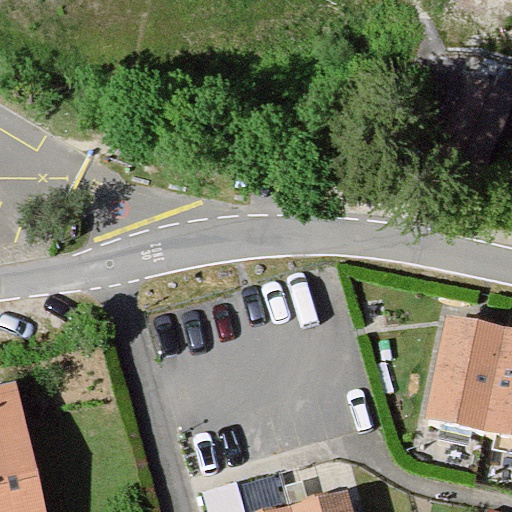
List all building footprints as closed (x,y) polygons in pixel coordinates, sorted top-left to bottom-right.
[(510,107),(466,88),(431,170),(475,189),(510,107)] [(485,434),(504,338),(448,327),(429,423),(485,434)] [(511,339),(504,338),(485,434),(511,439),(511,339)] [(0,511),(39,511),(15,393),(0,395),(0,511)] [(306,511),(348,511),(346,501),(306,511)]
